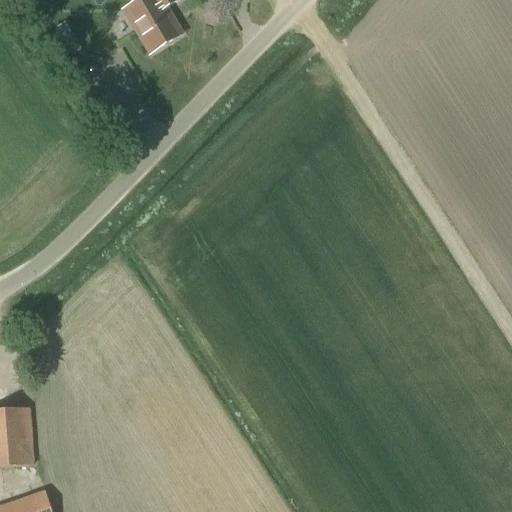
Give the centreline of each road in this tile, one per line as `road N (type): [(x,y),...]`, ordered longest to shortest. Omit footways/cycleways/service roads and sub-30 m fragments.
road 1 (unclassified): [(0,290),(43,265),(317,0)]
road 2 (track): [(313,4),(511,319)]
